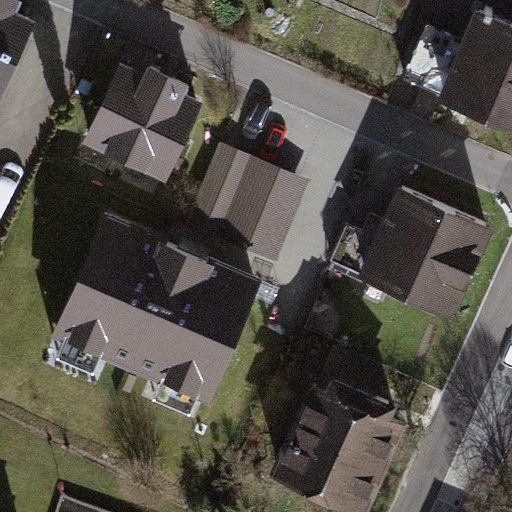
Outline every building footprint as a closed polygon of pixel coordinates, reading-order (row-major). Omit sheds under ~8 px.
[(3,0),(0,0),(0,58),(20,13),(1,4),(3,0)] [(511,28),(479,16),(448,101),(511,124),(511,28)] [(443,81),(452,26),(420,20),(411,75),(443,81)] [(190,91),(108,57),(78,129),(161,163),(190,91)] [(190,217),(279,254),(314,172),(225,135),(190,217)] [(485,218),(395,181),(363,259),(453,296),(485,218)] [(248,309),(94,253),(58,350),(212,406),(248,309)] [(397,410),(314,377),(278,467),(361,500),(397,410)]
